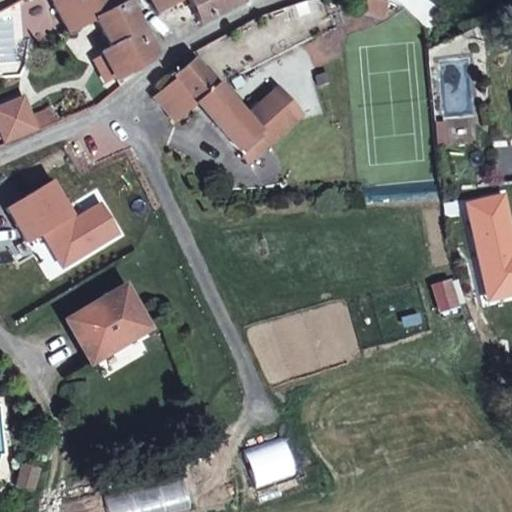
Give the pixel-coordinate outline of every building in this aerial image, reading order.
[(49,0),(56,11),(68,34),(99,16),(123,2),(122,0),(49,0)] [(184,0),(197,24),(237,3),(235,0),(148,0),(156,12),(178,0),(184,0)] [(156,60),(152,53),(123,2),(99,16),(116,47),(101,56),(114,81),(147,64),(156,60)] [(28,42),(35,53),(68,34),(56,11),(17,30),(28,42)] [(185,56),(166,76),(236,144),(255,125),(266,136),(295,105),(270,80),(241,111),(185,56)] [(255,125),(236,144),(246,155),(266,136),(255,125)] [(69,318),(77,330),(93,355),(149,317),(127,279),(82,309),(69,318)]
